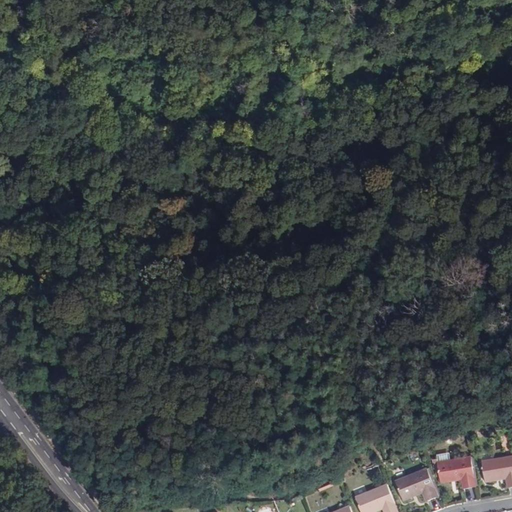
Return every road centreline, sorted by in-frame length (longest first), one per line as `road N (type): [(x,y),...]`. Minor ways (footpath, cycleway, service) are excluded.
road 1 (secondary): [(93,511),(0,386)]
road 2 (secondary): [(0,416),(77,511)]
